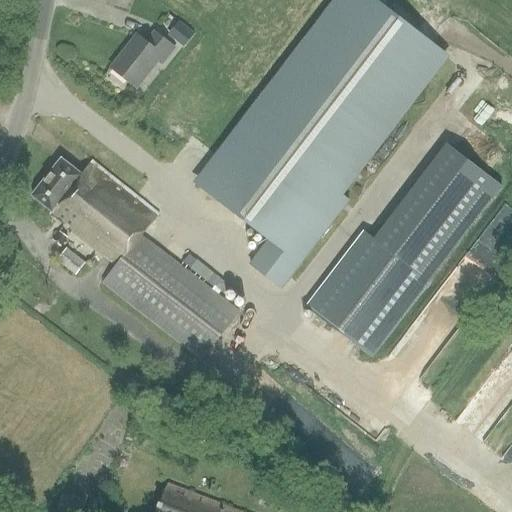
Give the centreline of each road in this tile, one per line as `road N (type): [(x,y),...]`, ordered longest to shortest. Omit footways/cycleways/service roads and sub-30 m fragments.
road 1 (track): [(511,306),(426,425),(386,511)]
road 2 (tertiary): [(0,166),(43,0)]
